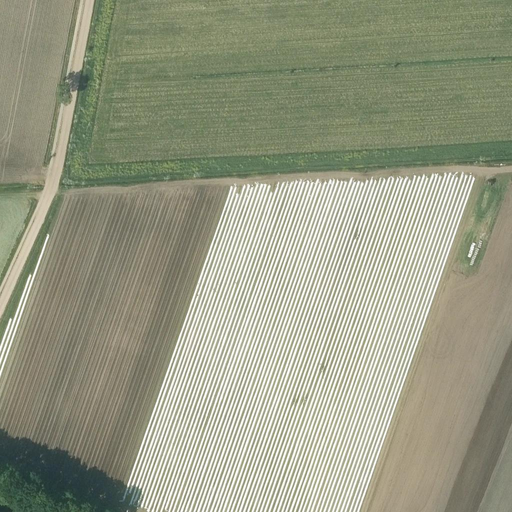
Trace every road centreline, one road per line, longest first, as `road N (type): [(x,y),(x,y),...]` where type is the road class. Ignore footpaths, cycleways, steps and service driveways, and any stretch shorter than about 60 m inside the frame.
road 1 (track): [(57,180),(90,0)]
road 2 (track): [(0,311),(57,180)]
